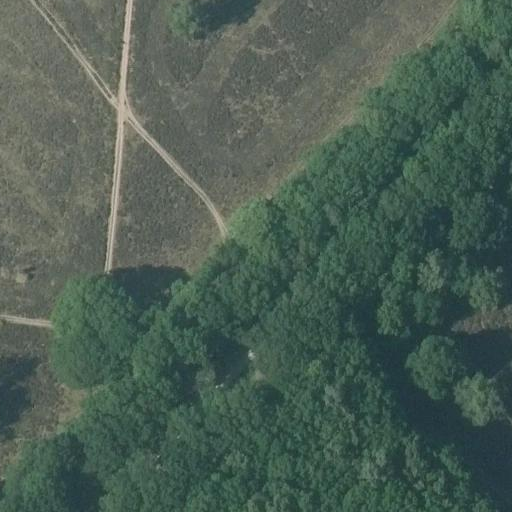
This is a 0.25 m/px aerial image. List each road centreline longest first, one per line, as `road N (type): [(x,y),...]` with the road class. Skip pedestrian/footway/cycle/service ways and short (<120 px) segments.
road 1 (track): [(277,321),(511,71)]
road 2 (track): [(99,511),(277,321)]
road 3 (track): [(481,511),(316,371)]
